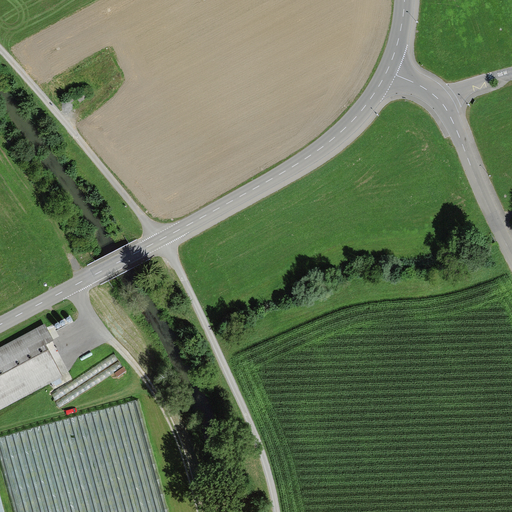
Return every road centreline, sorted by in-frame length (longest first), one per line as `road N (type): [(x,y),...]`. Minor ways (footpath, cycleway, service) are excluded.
road 1 (track): [(276,511),(252,426),(162,238),(0,49)]
road 2 (tertiary): [(387,71),(322,147),(143,248)]
road 3 (track): [(110,339),(172,424),(199,511)]
road 4 (residential): [(437,98),(511,250)]
